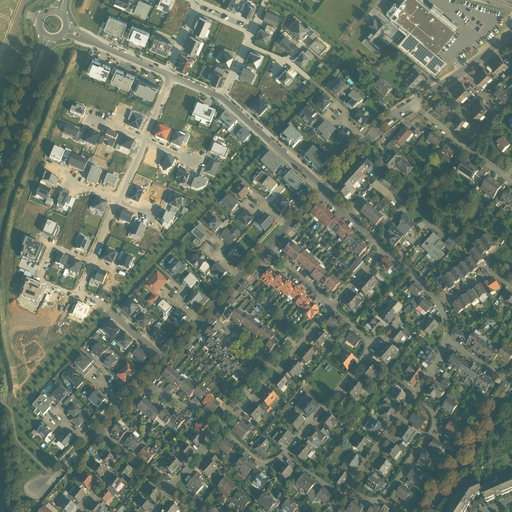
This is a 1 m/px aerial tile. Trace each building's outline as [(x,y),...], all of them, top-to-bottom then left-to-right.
[(143,1),(140,0),(138,0),(136,6),(134,10),(135,10),(135,11),(141,14),(141,15),(145,17),(150,4),(146,2),(146,3),(143,2),(143,1)] [(161,6),(160,8),(167,11),(168,8),(171,0),(159,0),(158,4),(161,5),(161,6)] [(222,0),(221,5),(230,9),(234,2),(234,0),(222,0)] [(394,4),(386,13),(390,16),(393,23),(407,34),(398,45),(436,77),(447,64),(435,54),(436,53),(456,30),(439,16),(443,13),(433,5),(430,9),(419,0),(404,0),(400,6),(398,7),(394,4)] [(126,6),(124,9),(130,11),(133,4),(133,3),(128,1),(126,6)] [(170,10),(174,11),(177,9),(179,4),(174,2),(170,10)] [(179,2),(179,4),(177,9),(174,11),(172,14),(177,16),(178,15),(182,17),(183,15),(184,15),(188,6),(179,2)] [(255,7),(246,3),(243,10),(241,14),(250,18),(252,14),(252,15),(254,11),(253,10),(255,7)] [(266,11),(262,20),(277,26),(279,21),(275,19),(277,15),(266,11)] [(459,26),(443,13),(439,16),(456,30),(459,26)] [(123,30),(126,23),(109,16),(106,23),(103,29),(111,32),(111,31),(114,32),(114,33),(121,36),(123,30)] [(197,21),(195,24),(206,28),(209,21),(199,17),(198,21),(197,21)] [(288,27),(291,30),(298,21),(295,19),(288,27)] [(372,26),(374,28),(378,23),(374,19),(369,25),(372,27),(372,26)] [(298,21),(291,30),(299,37),(304,31),(307,29),(305,28),(298,21)] [(381,21),(378,23),(374,28),(366,38),(371,42),(371,41),(375,37),(381,30),(382,31),(382,32),(383,33),(384,33),(384,34),(385,33),(386,32),(389,28),(385,24),(385,25),(381,21)] [(206,28),(195,24),(194,27),(195,27),(193,31),(199,33),(203,35),(206,28)] [(146,40),(149,33),(132,25),(129,33),(127,37),(134,41),(134,40),(137,41),(137,42),(144,45),(146,40)] [(308,25),(305,28),(307,29),(304,31),(309,35),(314,30),(308,25)] [(265,41),(269,33),(264,30),(260,29),(256,37),(265,41)] [(309,36),(313,39),(316,36),(317,37),(319,35),(314,30),(309,35),(309,36)] [(285,31),(282,33),(285,36),(289,40),(291,37),(285,31)] [(167,54),(169,50),(167,49),(170,42),(155,35),(154,36),(153,40),(149,48),(166,56),(167,54)] [(383,40),(389,44),(393,40),(387,35),(384,39),(383,40)] [(195,38),(190,36),(187,43),(198,47),(201,41),(195,38)] [(278,42),(287,51),(294,44),(289,40),(285,36),(278,42)] [(314,40),(308,46),(318,55),(326,46),(317,37),(316,36),(313,39),(314,40)] [(362,42),(374,53),(378,48),(371,41),(371,42),(366,38),(362,42)] [(187,43),(184,49),(189,51),(195,54),(198,47),(187,43)] [(307,49),(304,52),(309,57),(311,58),(314,55),(307,49)] [(295,59),(301,65),(309,57),(304,52),(302,51),(295,59)] [(221,57),(219,62),(228,66),(232,56),(231,55),(224,52),(223,52),(221,57)] [(250,52),(246,62),(249,63),(256,66),(260,56),(250,52)] [(435,54),(447,64),(447,63),(436,53),(435,54)] [(182,55),(178,63),(187,67),(191,59),(186,57),(182,55)] [(494,61),(502,69),(507,64),(499,56),(494,61)] [(90,64),(87,72),(90,73),(96,75),(102,78),(105,79),(110,67),(103,64),(102,65),(99,64),(100,63),(92,60),(90,64)] [(498,73),(502,69),(494,61),(490,65),(498,73)] [(186,72),(187,67),(178,63),(176,68),(186,72)] [(413,66),(420,72),(422,69),(415,64),(413,66)] [(216,66),(214,72),(215,72),(222,75),(224,70),(216,66)] [(291,66),(287,71),(292,75),(293,77),(297,73),(291,66)] [(411,85),(413,87),(417,83),(418,82),(419,81),(420,80),(419,79),(420,77),(421,78),(424,75),(420,72),(413,66),(411,69),(413,70),(405,79),(407,82),(408,82),(407,83),(408,84),(409,85),(410,85),(410,84),(411,85)] [(243,71),(240,77),(242,77),(241,78),(246,80),(246,79),(250,81),(254,72),(245,69),(243,68),(242,71),(243,71)] [(114,74),(110,82),(128,89),(132,82),(134,76),(127,73),(126,75),(122,74),(123,72),(116,69),(114,74)] [(290,77),(292,75),(287,71),(285,69),(278,77),(284,83),(285,82),(290,77)] [(479,73),(486,81),(490,77),(491,76),(488,73),(483,69),(479,73)] [(215,72),(214,72),(211,70),(206,80),(210,82),(215,72)] [(215,72),(210,82),(219,86),(221,82),(222,83),(223,79),(222,79),(223,76),(222,75),(215,72)] [(482,86),(486,81),(479,73),(474,78),(479,82),(482,86)] [(373,81),(375,83),(377,85),(373,89),(384,99),(391,91),(388,88),(389,86),(384,81),(383,83),(376,77),(373,81)] [(137,84),(134,92),(152,99),(155,92),(157,88),(149,84),(149,85),(146,84),(147,83),(139,80),(137,84)] [(326,87),(335,95),(336,94),(337,95),(338,93),(343,88),(344,89),(346,87),(340,82),(339,83),(336,87),(334,87),(332,85),(330,83),(326,87)] [(457,88),(465,96),(470,91),(466,88),(462,83),(457,88)] [(78,97),(82,99),(81,101),(84,102),(85,100),(87,101),(88,99),(91,92),(78,86),(76,91),(80,92),(78,97)] [(492,94),(497,99),(505,91),(500,86),(497,89),(492,94)] [(460,100),(465,96),(457,88),(453,93),(457,97),(460,100)] [(505,91),(497,99),(501,103),(509,95),(505,91)] [(321,97),(323,98),(328,103),(331,100),(324,94),(321,97)] [(362,101),(354,94),(351,94),(343,103),(352,111),(354,109),(358,105),(359,105),(361,103),(362,101)] [(330,104),(328,103),(323,98),(321,101),(320,100),(318,103),(316,106),(323,112),(330,104)] [(258,103),(252,110),(256,114),(259,118),(267,110),(265,108),(267,106),(261,100),(258,103)] [(378,103),(383,108),(386,104),(382,101),(381,100),(378,103)] [(249,107),(252,110),(258,103),(255,101),(249,107)] [(440,113),(443,116),(450,108),(440,101),(435,108),(441,112),(440,113)] [(475,106),(483,114),(487,109),(480,101),(475,106)] [(358,105),(354,109),(357,112),(363,105),(361,103),(359,105),(358,105)] [(195,118),(207,123),(208,122),(210,123),(212,118),(214,114),(215,112),(207,109),(207,110),(204,109),(204,108),(197,105),(196,106),(195,110),(192,115),(195,116),(195,118)] [(483,114),(475,106),(470,111),(478,118),(483,114)] [(72,108),(70,113),(83,118),(85,113),(84,113),(85,110),(83,109),(77,107),(76,110),(72,108)] [(127,115),(128,111),(118,107),(113,120),(123,124),(127,115)] [(308,107),(298,117),(309,127),(313,123),(310,120),(316,114),(308,107)] [(360,124),(363,127),(366,123),(369,119),(367,117),(367,116),(364,113),(364,114),(361,112),(354,119),(357,121),(356,122),(359,125),(360,124)] [(218,122),(223,127),(231,118),(226,113),(223,117),(218,122)] [(469,122),(465,120),(458,114),(455,118),(456,119),(453,123),(455,125),(459,128),(462,124),(465,127),(469,122)] [(134,115),(133,115),(132,117),(130,122),(128,126),(138,131),(143,119),(134,115)] [(237,123),(231,118),(223,127),(228,132),(235,125),(237,123)] [(313,123),(309,127),(313,131),(318,126),(319,125),(314,121),(313,123)] [(329,126),(325,123),(321,128),(317,132),(323,137),(322,138),(325,142),(335,131),(331,128),(329,126)] [(237,127),(235,125),(228,132),(231,134),(237,127)] [(79,133),(79,131),(67,126),(63,134),(75,139),(76,140),(79,133)] [(321,128),(318,126),(313,131),(312,132),(315,134),(316,133),(317,132),(321,128)] [(159,128),(155,138),(165,142),(169,132),(166,130),(167,128),(163,127),(163,129),(159,128)] [(299,142),(302,139),(289,127),(279,138),(283,141),(284,140),(286,142),(285,143),(289,146),(289,145),(293,149),(299,142)] [(396,144),(400,147),(405,141),(408,138),(412,134),(405,127),(392,141),(396,144)] [(231,134),(235,138),(236,137),(241,132),(237,128),(231,134)] [(241,132),(236,137),(242,142),(244,143),(248,138),(249,139),(251,136),(248,133),(247,134),(243,130),(241,132)] [(108,131),(105,138),(104,140),(109,142),(107,147),(112,149),(118,136),(108,131)] [(344,146),(348,142),(351,139),(349,136),(349,135),(346,133),(343,131),(336,138),(344,146)] [(89,132),(87,136),(84,143),(85,143),(94,147),(99,136),(96,135),(96,134),(92,133),(89,132)] [(431,144),(437,149),(438,148),(443,141),(444,139),(434,132),(427,141),(431,144)] [(84,145),(85,143),(84,143),(87,136),(82,134),(78,142),(84,145)] [(182,143),(184,138),(178,136),(175,134),(171,145),(180,148),(182,143)] [(190,146),(196,149),(201,139),(193,136),(193,137),(190,143),(190,146)] [(235,138),(233,140),(239,145),(242,142),(236,137),(235,138)] [(495,145),(503,153),(510,146),(503,138),(495,145)] [(127,140),(124,139),(122,143),(120,148),(129,152),(133,143),(130,141),(127,140)] [(208,142),(201,139),(196,149),(204,152),(205,149),(208,143),(208,142)] [(208,151),(210,152),(214,145),(217,146),(217,145),(211,142),(210,144),(208,151)] [(342,149),(344,151),(350,144),(348,142),(344,146),(342,149)] [(394,147),(389,143),(386,147),(391,152),(395,148),(394,147)] [(442,152),(451,158),(457,151),(448,144),(442,152)] [(228,151),(217,146),(214,145),(210,152),(210,154),(224,160),(228,151)] [(54,149),(49,159),(55,161),(59,151),(54,149)] [(71,152),(66,149),(64,153),(62,157),(68,159),(71,152)] [(309,157),(305,161),(309,165),(310,164),(312,166),(311,167),(315,171),(319,167),(321,169),(327,162),(312,149),(307,155),(306,155),(309,157)] [(62,157),(64,153),(59,151),(55,161),(60,163),(62,157)] [(155,165),(159,157),(160,155),(149,151),(146,159),(147,159),(145,163),(154,167),(155,165)] [(403,172),(406,175),(412,169),(400,159),(401,158),(395,152),(382,167),(388,172),(396,163),(404,171),(403,172)] [(267,169),(276,159),(273,156),(273,157),(269,154),(260,163),(267,169)] [(68,167),(76,170),(80,160),(73,157),(68,167)] [(175,161),(166,157),(165,160),(162,167),(165,168),(167,171),(171,169),(175,161)] [(279,162),(276,159),(267,169),(273,175),(282,165),(279,162)] [(87,163),(80,160),(76,170),(83,173),(86,167),(87,163)] [(219,164),(210,160),(206,170),(205,173),(214,177),(219,164)] [(363,160),(358,165),(366,172),(370,167),(367,164),(363,160)] [(467,175),(472,178),(474,175),(475,175),(478,171),(469,165),(470,164),(465,161),(458,171),(467,176),(467,175)] [(374,166),(369,162),(367,164),(370,167),(366,172),(368,175),(373,169),(373,167),(374,166)] [(358,165),(353,170),(361,177),(366,172),(358,165)] [(92,168),(91,170),(86,181),(96,185),(102,173),(92,168)] [(176,178),(181,181),(179,185),(184,187),(186,183),(188,179),(190,175),(189,175),(189,174),(184,172),(184,173),(179,170),(176,178)] [(353,170),(349,175),(357,182),(361,177),(353,170)] [(479,178),(482,180),(486,175),(487,173),(481,170),(480,172),(478,171),(475,175),(479,178)] [(258,183),(262,186),(268,179),(261,173),(257,178),(260,181),(258,183)] [(286,185),(292,190),(292,191),(295,193),(296,193),(299,189),(304,184),(291,173),(286,178),(283,181),(283,182),(286,185)] [(43,182),(47,184),(53,187),(57,179),(46,175),(43,182)] [(349,175),(344,180),(352,187),(357,182),(349,175)] [(475,183),(479,178),(475,175),(474,175),(472,178),(470,181),(475,183)] [(490,177),(486,175),(482,180),(478,187),(480,189),(481,189),(488,178),(489,179),(490,177)] [(107,176),(106,178),(104,184),(105,185),(108,186),(114,188),(117,180),(107,176)] [(194,180),(194,182),(191,187),(191,189),(192,189),(196,191),(205,188),(207,182),(199,178),(198,180),(196,181),(194,180)] [(265,192),(267,191),(262,186),(258,183),(260,181),(257,178),(253,181),(265,192)] [(489,196),(493,199),(499,190),(501,187),(489,179),(488,178),(481,189),(490,195),(489,196)] [(277,187),(268,179),(262,186),(267,191),(270,194),(273,191),(277,187)] [(340,185),(341,186),(347,192),(352,187),(344,180),(340,185)] [(249,188),(242,182),(239,185),(241,187),(246,191),(249,188)] [(278,188),(277,187),(273,191),(279,197),(285,190),(280,186),(278,188)] [(349,194),(347,192),(341,186),(336,192),(341,196),(344,199),(349,194)] [(40,187),(36,196),(39,197),(47,200),(48,199),(51,192),(40,187)] [(135,187),(129,200),(138,203),(143,191),(135,187)] [(246,191),(241,187),(234,194),(241,200),(248,193),(246,191)] [(151,190),(150,193),(147,198),(147,199),(158,204),(162,195),(151,190)] [(500,202),(506,206),(511,196),(509,194),(510,193),(507,191),(503,197),(500,202)] [(65,206),(68,207),(72,199),(69,198),(70,196),(63,193),(62,195),(61,194),(57,203),(58,203),(57,207),(64,210),(65,206)] [(495,202),(498,204),(500,202),(503,197),(500,195),(495,202)] [(169,206),(171,207),(177,209),(181,200),(173,196),(169,206)] [(228,197),(224,201),(223,200),(218,204),(223,209),(225,207),(232,213),(235,209),(234,209),(236,207),(237,206),(231,201),(232,200),(228,197)] [(281,214),(287,207),(289,205),(288,205),(290,203),(287,200),(285,202),(281,198),(273,207),(281,214)] [(47,200),(45,205),(46,205),(51,207),(53,201),(48,199),(47,200)] [(97,202),(93,210),(94,210),(96,211),(101,213),(103,214),(107,204),(98,200),(97,202)] [(315,217),(323,209),(318,205),(311,213),(315,217)] [(360,213),(365,218),(372,210),(367,205),(364,208),(360,213)] [(235,209),(232,213),(230,214),(234,218),(235,216),(240,211),(236,207),(234,209),(235,209)] [(245,212),(241,209),(240,211),(235,216),(239,219),(244,213),(245,212)] [(327,212),(323,209),(315,217),(319,221),(327,212)] [(377,214),(372,210),(365,218),(370,222),(377,214)] [(123,212),(119,221),(123,222),(129,225),(133,216),(123,212)] [(331,216),(327,212),(319,221),(323,225),(331,216)] [(380,212),(377,214),(382,219),(381,220),(382,221),(381,223),(383,224),(388,219),(380,212)] [(238,220),(243,225),(246,227),(252,220),(250,219),(248,217),(244,213),(239,219),(238,220)] [(174,218),(164,214),(160,222),(163,224),(162,226),(167,228),(168,226),(169,227),(171,223),(172,223),(174,218)] [(382,219),(377,214),(370,222),(375,227),(376,226),(380,222),(381,220),(382,219)] [(335,220),(331,216),(323,225),(327,228),(328,227),(335,220)] [(26,229),(27,230),(34,233),(35,233),(41,221),(31,217),(26,229)] [(272,223),(265,217),(260,222),(257,225),(258,225),(264,232),(272,223)] [(336,218),(335,220),(328,227),(332,231),(340,222),(336,218)] [(403,231),(406,234),(410,230),(412,228),(415,225),(407,218),(405,221),(404,220),(399,225),(400,226),(398,228),(399,229),(402,231),(403,231)] [(219,228),(222,225),(215,219),(209,226),(216,232),(219,228)] [(219,228),(222,231),(228,224),(225,222),(222,225),(219,228)] [(344,226),(340,222),(332,231),(336,235),(344,226)] [(48,237),(52,238),(56,230),(58,227),(50,223),(49,226),(46,225),(43,233),(48,236),(48,237)] [(133,231),(131,236),(139,239),(144,228),(136,224),(133,231)] [(199,225),(196,229),(203,235),(206,231),(199,225)] [(348,230),(344,226),(336,235),(340,238),(348,230)] [(388,242),(394,247),(399,242),(398,241),(401,238),(403,236),(397,231),(393,228),(389,232),(393,236),(394,235),(396,237),(393,240),(391,239),(388,242)] [(200,244),(205,238),(206,237),(203,235),(196,229),(190,235),(196,240),(200,244)] [(403,236),(404,238),(407,235),(406,234),(403,231),(402,231),(399,229),(397,231),(403,236)] [(31,239),(34,233),(27,230),(24,236),(30,239),(31,239)] [(65,230),(60,243),(69,247),(71,244),(74,236),(75,234),(65,230)] [(150,230),(147,237),(144,243),(146,244),(151,246),(158,238),(157,233),(150,230)] [(226,230),(221,236),(224,239),(225,239),(226,240),(225,241),(230,245),(240,235),(235,230),(231,234),(229,233),(226,230)] [(352,233),(348,230),(340,238),(344,242),(351,235),(352,233)] [(428,253),(436,261),(440,257),(441,258),(444,254),(441,251),(439,250),(440,249),(442,250),(444,248),(445,247),(444,245),(436,238),(437,238),(433,234),(423,244),(427,247),(427,248),(428,248),(428,247),(429,247),(432,250),(429,253),(428,253)] [(278,244),(285,249),(292,241),(286,235),(278,244)] [(356,240),(351,235),(344,242),(343,243),(346,246),(347,245),(349,247),(356,240)] [(487,236),(480,241),(488,253),(495,248),(487,236)] [(451,237),(448,240),(456,247),(458,244),(451,237)] [(75,249),(84,253),(88,242),(80,238),(77,245),(75,249)] [(200,244),(196,240),(192,244),(197,248),(206,239),(205,238),(200,244)] [(25,240),(22,249),(20,257),(22,257),(22,259),(26,260),(29,261),(29,262),(33,264),(34,262),(37,264),(42,252),(41,252),(43,248),(29,241),(25,240)] [(361,245),(356,240),(349,247),(348,248),(351,250),(352,249),(354,252),(361,245)] [(456,247),(448,240),(444,245),(445,247),(444,248),(450,253),(456,247)] [(473,246),(476,250),(481,257),(485,255),(488,253),(480,241),(473,246)] [(230,250),(232,253),(237,247),(238,247),(239,246),(236,243),(230,250)] [(287,256),(295,247),(291,243),(283,252),(287,256)] [(421,247),(428,253),(429,253),(432,250),(429,247),(428,247),(428,248),(427,248),(427,247),(423,244),(421,247)] [(366,249),(361,245),(354,252),(353,253),(356,255),(357,254),(359,256),(358,257),(358,258),(363,252),(366,249)] [(234,260),(236,262),(243,255),(239,251),(240,250),(238,247),(237,247),(232,253),(230,256),(232,258),(230,259),(233,262),(234,260)] [(287,256),(291,260),(299,251),(295,247),(287,256)] [(469,255),(472,259),(477,266),(484,261),(482,259),(481,257),(476,250),(469,255)] [(111,265),(112,262),(116,255),(115,255),(106,251),(102,261),(111,265)] [(303,254),(299,251),(291,260),(295,263),(296,262),(303,254)] [(296,262),(300,265),(308,256),(304,253),(303,254),(296,262)] [(55,264),(60,266),(63,268),(65,264),(67,258),(59,255),(55,264)] [(203,260),(200,257),(197,255),(190,262),(193,265),(196,268),(199,270),(205,263),(206,263),(203,260)] [(121,262),(119,267),(124,269),(124,270),(127,271),(129,268),(130,268),(132,265),(130,264),(132,260),(123,256),(121,262)] [(300,265),(304,269),(312,260),(308,256),(300,265)] [(363,262),(361,260),(359,258),(349,269),(353,273),(363,262)] [(378,266),(387,273),(393,266),(384,259),(378,266)] [(472,259),(465,263),(468,269),(471,267),(474,272),(479,269),(477,266),(472,259)] [(304,269),(308,272),(316,263),(312,260),(304,269)] [(68,271),(76,275),(81,264),(73,261),(68,271)] [(174,276),(178,273),(182,268),(182,267),(175,261),(170,266),(167,270),(174,276)] [(210,267),(205,263),(199,270),(204,274),(204,273),(210,267)] [(316,263),(308,272),(312,276),(318,268),(320,267),(316,263)] [(458,268),(458,269),(461,274),(464,272),(467,277),(472,274),(468,269),(465,263),(458,268)] [(210,271),(214,274),(216,276),(214,277),(218,281),(220,279),(220,280),(226,273),(216,264),(212,269),(210,271)] [(182,268),(178,273),(181,275),(187,269),(184,266),(182,267),(182,268)] [(210,267),(204,273),(206,275),(210,271),(212,269),(210,267)] [(250,275),(258,282),(265,274),(257,267),(250,275)] [(314,281),(322,272),(318,268),(312,276),(310,277),(314,281)] [(458,269),(451,274),(454,278),(456,276),(460,281),(461,280),(462,282),(466,280),(465,279),(461,274),(458,269)] [(94,282),(95,282),(102,285),(107,275),(99,271),(96,277),(94,282)] [(260,280),(264,284),(273,275),(268,271),(260,280)] [(318,284),(326,275),(322,272),(314,281),(318,284)] [(166,282),(157,274),(151,280),(153,281),(148,286),(147,285),(145,287),(149,291),(154,295),(155,294),(166,282)] [(451,274),(444,278),(452,290),(455,287),(454,285),(457,283),(454,278),(451,274)] [(119,280),(120,280),(117,279),(107,275),(102,285),(105,286),(111,289),(112,289),(119,280)] [(193,286),(197,282),(190,275),(187,279),(183,283),(190,289),(193,286)] [(277,278),(273,275),(264,284),(268,287),(270,285),(277,278)] [(330,279),(326,275),(318,284),(322,288),(324,286),(330,279)] [(278,276),(277,278),(270,285),(274,289),(282,280),(278,276)] [(368,276),(362,282),(371,290),(377,284),(377,283),(373,280),(368,276)] [(324,286),(328,290),(336,281),(332,277),(330,279),(324,286)] [(382,284),(380,282),(375,278),(373,280),(377,283),(377,284),(379,287),(382,284)] [(431,280),(438,289),(440,288),(437,283),(435,280),(434,278),(431,280)] [(448,292),(452,290),(444,278),(437,283),(440,288),(443,292),(447,290),(448,292)] [(201,281),(199,279),(197,282),(193,286),(195,288),(201,281)] [(493,279),(489,282),(495,292),(499,289),(493,279)] [(286,283),(282,280),(274,289),(278,292),(280,290),(286,283)] [(241,285),(249,292),(253,288),(245,281),(241,285)] [(288,281),(286,283),(280,290),(284,294),(292,285),(288,281)] [(336,281),(328,290),(332,293),(336,288),(340,284),(339,284),(336,281)] [(34,286),(34,285),(27,282),(22,292),(23,293),(20,299),(36,307),(39,300),(40,300),(45,290),(37,286),(36,287),(34,286)] [(371,290),(362,282),(356,289),(361,293),(365,297),(366,296),(371,290)] [(481,287),(484,291),(486,295),(488,297),(495,292),(489,282),(481,287)] [(402,290),(405,293),(412,285),(409,283),(402,290)] [(296,288),(292,285),(284,294),(288,297),(289,296),(296,288)] [(409,291),(416,298),(421,292),(414,285),(409,291)] [(297,286),(296,288),(289,296),(293,299),(301,290),(297,286)] [(473,291),(477,296),(479,300),(486,295),(484,291),(482,293),(478,288),(478,287),(477,287),(477,288),(473,291)] [(305,293),(301,290),(293,299),(297,303),(304,295),(305,293)] [(510,294),(507,293),(505,291),(501,297),(503,298),(506,300),(510,294)] [(192,306),(194,308),(199,302),(201,299),(196,294),(194,293),(187,302),(188,303),(192,307),(192,306)] [(362,302),(364,300),(359,295),(356,293),(355,295),(362,302)] [(359,295),(364,300),(366,302),(368,299),(366,296),(365,297),(361,293),(359,295)] [(469,293),(465,296),(471,303),(471,305),(479,300),(477,296),(474,298),(471,293),(470,293),(469,293)] [(65,301),(50,294),(43,310),(58,317),(65,301)] [(160,299),(155,294),(154,295),(148,302),(151,305),(152,304),(154,306),(157,303),(160,300),(160,299)] [(308,299),(304,295),(297,303),(295,304),(299,308),(308,299)] [(344,305),(351,311),(355,307),(357,309),(362,302),(355,295),(352,298),(350,297),(344,305)] [(489,298),(488,297),(486,295),(479,300),(481,303),(489,298)] [(464,310),(468,307),(467,306),(471,303),(465,296),(461,299),(461,300),(464,305),(462,307),(464,310)] [(312,302),(308,299),(299,308),(303,312),(310,304),(312,302)] [(130,300),(121,309),(129,317),(134,311),(138,307),(130,300)] [(171,309),(163,301),(162,302),(159,305),(157,307),(166,315),(168,313),(171,309)] [(412,307),(416,310),(418,308),(418,307),(421,304),(417,301),(412,307)] [(418,307),(418,308),(423,312),(423,311),(426,313),(425,314),(426,314),(428,312),(432,307),(424,301),(421,304),(418,307)] [(458,314),(464,310),(462,307),(458,302),(452,306),(455,310),(458,314)] [(77,303),(77,305),(72,316),(82,321),(86,317),(89,309),(77,303)] [(394,303),(389,309),(396,315),(398,312),(398,313),(402,309),(394,303)] [(311,305),(310,304),(303,312),(302,313),(303,314),(303,315),(309,320),(310,321),(318,312),(317,311),(318,310),(311,305)] [(138,307),(134,311),(139,315),(140,314),(143,310),(139,306),(138,307)] [(396,315),(389,309),(388,308),(381,316),(384,320),(385,319),(389,323),(396,315)] [(228,321),(230,319),(234,313),(229,309),(228,310),(223,316),(228,321)] [(178,311),(172,318),(175,321),(179,324),(184,319),(185,318),(178,311)] [(236,311),(234,313),(230,319),(234,323),(241,315),(236,311)] [(170,315),(168,313),(166,315),(162,319),(164,321),(170,315)] [(137,322),(143,316),(140,314),(139,315),(135,320),(137,322)] [(246,320),(241,315),(234,323),(239,327),(241,325),(246,320)] [(136,323),(144,330),(151,323),(143,316),(137,322),(136,323)] [(208,322),(212,326),(216,321),(212,317),(208,322)] [(248,318),(246,320),(241,325),(246,330),(252,322),(248,318)] [(186,321),(184,319),(179,324),(178,326),(180,328),(186,321)] [(334,332),(335,332),(340,326),(332,319),(327,325),(327,326),(332,330),(334,332)] [(368,331),(374,336),(382,326),(375,319),(371,323),(373,325),(371,327),(370,328),(367,325),(364,328),(368,331)] [(422,330),(429,336),(437,326),(430,320),(425,325),(421,329),(422,330)] [(257,326),(252,322),(246,330),(251,334),(257,326)] [(119,332),(109,323),(102,331),(111,340),(112,340),(116,336),(119,332)] [(157,330),(158,331),(160,328),(156,325),(150,332),(153,335),(157,330)] [(262,331),(257,326),(251,334),(255,338),(257,337),(262,331)] [(324,330),(328,334),(332,330),(327,326),(323,330),(324,330)] [(206,340),(209,342),(213,337),(217,332),(215,331),(213,331),(213,329),(212,327),(212,328),(211,327),(207,332),(203,336),(206,340)] [(202,328),(198,332),(194,337),(199,341),(199,340),(203,336),(207,332),(202,328)] [(264,328),(262,331),(257,337),(262,341),(269,334),(266,331),(267,330),(264,328)] [(158,331),(157,330),(153,335),(151,337),(160,345),(166,338),(158,331)] [(401,333),(409,340),(411,337),(403,331),(401,333)] [(313,340),(320,347),(320,346),(322,343),(323,343),(328,338),(327,337),(322,332),(321,332),(313,340)] [(390,339),(396,345),(403,337),(397,332),(390,339)] [(346,340),(355,348),(361,340),(352,333),(348,337),(346,340)] [(271,336),(269,334),(262,341),(267,346),(272,341),(274,338),(275,337),(272,335),(271,336)] [(469,346),(472,348),(478,339),(479,338),(474,334),(473,334),(471,338),(467,343),(470,345),(469,346)] [(118,338),(115,341),(118,344),(123,338),(120,335),(118,338)] [(339,342),(342,345),(346,340),(348,337),(345,335),(339,342)] [(110,342),(112,344),(115,341),(118,338),(116,336),(112,340),(111,340),(110,342)] [(132,343),(124,337),(123,338),(118,344),(117,344),(125,351),(132,343)] [(215,338),(213,337),(209,342),(205,346),(209,350),(216,342),(216,340),(215,338)] [(483,343),(478,339),(472,348),(474,350),(473,351),(476,353),(483,343)] [(276,345),(272,341),(267,346),(265,348),(270,353),(270,352),(275,346),(276,345)] [(216,342),(209,350),(213,354),(220,346),(222,345),(220,343),(219,342),(218,342),(216,342)] [(185,348),(189,352),(193,347),(189,343),(185,348)] [(489,346),(483,343),(476,353),(479,355),(480,354),(483,355),(487,348),(489,346)] [(386,344),(380,350),(391,360),(391,359),(390,359),(393,356),(394,356),(396,353),(392,349),(386,344)] [(106,351),(99,345),(92,352),(99,359),(102,356),(106,351)] [(222,348),(220,346),(213,354),(212,356),(216,359),(224,351),(223,349),(224,349),(222,347),(222,348)] [(302,361),(305,363),(309,359),(310,360),(315,355),(314,355),(311,352),(312,351),(311,350),(308,347),(303,353),(302,352),(299,356),(301,357),(300,359),(302,361)] [(491,351),(487,348),(483,355),(488,359),(489,357),(494,361),(498,355),(499,353),(492,349),(491,351)] [(503,348),(499,353),(498,355),(505,359),(503,361),(508,364),(511,357),(511,356),(507,354),(509,351),(503,348)] [(108,349),(106,351),(102,356),(105,358),(111,352),(108,349)] [(133,355),(136,351),(134,349),(128,356),(130,358),(133,355)] [(147,357),(138,349),(136,351),(133,355),(141,363),(147,357)] [(391,360),(380,350),(375,357),(379,360),(385,366),(388,363),(387,362),(390,359),(391,360)] [(224,351),(216,359),(221,363),(228,355),(229,354),(227,352),(228,352),(226,351),(224,351)] [(423,363),(427,366),(434,356),(431,354),(427,351),(420,361),(423,363)] [(113,354),(111,352),(105,358),(107,360),(111,357),(113,354)] [(344,366),(348,370),(355,361),(351,358),(346,354),(346,355),(347,356),(345,358),(344,357),(339,363),(343,367),(344,366)] [(448,365),(458,372),(464,363),(465,361),(461,358),(461,359),(459,358),(460,357),(455,354),(448,365)] [(229,357),(228,355),(221,363),(219,365),(224,369),(231,360),(231,358),(230,357),(229,357)] [(84,359),(90,365),(93,362),(86,356),(84,359)] [(79,359),(76,362),(74,365),(83,373),(90,365),(84,359),(81,357),(79,359)] [(117,362),(111,357),(107,360),(104,364),(110,370),(112,367),(113,368),(115,365),(117,362)] [(231,360),(224,369),(228,372),(229,371),(236,363),(235,362),(235,361),(233,360),(231,360)] [(238,362),(236,363),(229,371),(234,375),(241,366),(241,365),(241,364),(240,363),(239,363),(238,362)] [(292,378),(298,372),(299,373),(301,370),(302,370),(298,367),(294,362),(285,372),(287,374),(292,378)] [(469,366),(464,363),(458,372),(473,382),(472,383),(475,385),(481,377),(482,374),(477,371),(478,370),(470,365),(469,366)] [(301,370),(304,372),(307,369),(304,366),(301,364),(298,367),(302,370),(301,370)] [(361,373),(369,379),(375,371),(367,365),(361,373)] [(121,381),(124,384),(126,382),(134,373),(127,366),(117,377),(121,381)] [(241,367),(241,366),(234,375),(238,379),(239,377),(246,369),(245,368),(245,367),(243,366),(241,367)] [(406,372),(408,373),(410,375),(408,378),(406,381),(410,385),(413,386),(422,374),(419,372),(419,371),(418,372),(415,369),(414,370),(410,367),(408,371),(407,370),(407,371),(406,372)] [(248,368),(246,369),(239,377),(244,382),(246,379),(247,380),(251,375),(253,372),(248,368)] [(162,377),(167,381),(174,374),(169,369),(162,376),(162,377)] [(76,375),(71,370),(67,374),(64,377),(68,381),(74,387),(75,387),(80,381),(81,380),(76,376),(76,375)] [(154,379),(158,382),(162,377),(162,376),(159,373),(154,379)] [(170,384),(172,386),(179,378),(174,374),(167,381),(170,384)] [(290,380),(285,376),(282,379),(286,382),(286,383),(289,385),(292,382),(290,380)] [(495,383),(499,386),(502,381),(504,382),(505,380),(500,376),(498,378),(495,383)] [(273,385),(280,391),(284,386),(284,385),(286,383),(286,382),(282,379),(280,377),(273,385)] [(485,379),(481,377),(475,385),(479,388),(485,379)] [(177,391),(179,389),(184,383),(179,378),(172,386),(175,388),(177,391)] [(479,388),(483,390),(486,392),(492,384),(485,379),(479,388)] [(441,385),(447,389),(450,384),(444,380),(441,385)] [(83,383),(80,381),(75,387),(74,387),(76,390),(83,383)] [(182,392),(184,394),(191,386),(186,381),(184,383),(179,389),(182,392)] [(352,384),(349,387),(358,394),(362,389),(359,386),(353,381),(351,384),(352,384)] [(128,384),(126,382),(124,384),(122,387),(120,389),(122,391),(128,384)] [(50,396),(51,398),(53,395),(58,400),(61,402),(65,397),(68,394),(59,386),(57,388),(50,396)] [(189,398),(193,394),(196,391),(191,386),(184,394),(187,396),(189,398)] [(434,396),(439,400),(444,393),(434,386),(427,395),(432,399),(434,396)] [(196,397),(198,399),(205,391),(200,387),(199,388),(196,391),(193,394),(196,397)] [(358,394),(349,387),(347,390),(345,392),(350,397),(354,400),(354,399),(358,394)] [(84,397),(88,401),(95,392),(92,389),(84,397)] [(391,398),(400,405),(406,396),(401,393),(397,390),(397,391),(391,398)] [(201,401),(203,404),(209,397),(210,396),(205,391),(198,399),(201,401)] [(263,403),(267,406),(268,406),(273,400),(272,399),(274,396),(269,391),(266,395),(265,394),(261,399),(264,402),(263,403)] [(105,401),(97,394),(95,392),(88,401),(97,409),(101,405),(105,401)] [(97,394),(105,401),(107,399),(99,392),(99,393),(97,394)] [(307,399),(312,402),(313,400),(307,394),(304,397),(307,399)] [(54,405),(56,402),(51,398),(50,396),(47,398),(52,403),(54,405)] [(268,406),(268,407),(276,398),(274,396),(272,399),(273,400),(268,406)] [(41,415),(43,416),(50,409),(48,408),(44,404),(46,401),(45,400),(42,398),(41,397),(32,406),(36,410),(40,413),(41,415)] [(202,405),(207,410),(214,402),(209,397),(203,404),(202,405)] [(348,407),(352,402),(348,399),(345,397),(343,399),(347,402),(345,404),(346,404),(346,405),(348,407)] [(49,407),(52,403),(47,398),(45,400),(46,401),(44,404),(48,408),(49,407)] [(63,405),(66,407),(72,400),(70,398),(69,398),(63,405)] [(307,399),(303,404),(313,412),(317,407),(312,402),(307,399)] [(346,404),(345,404),(342,401),(339,399),(332,407),(339,413),(346,405),(346,404)] [(442,408),(451,415),(457,407),(453,405),(454,404),(448,400),(445,405),(442,408)] [(137,408),(141,412),(148,404),(144,401),(143,401),(139,406),(137,408)] [(218,408),(220,407),(214,402),(207,410),(213,414),(215,412),(218,408)] [(228,406),(232,410),(236,406),(231,402),(228,406)] [(380,417),(387,422),(396,410),(389,405),(385,402),(385,403),(382,406),(386,409),(381,416),(380,417)] [(263,403),(260,407),(265,410),(267,412),(270,408),(268,407),(268,406),(267,406),(263,403)] [(152,408),(148,404),(141,412),(145,416),(152,408)] [(308,417),(313,412),(303,404),(299,409),(303,413),(308,417)] [(97,409),(95,411),(100,415),(106,409),(102,405),(101,405),(97,409)] [(346,405),(339,413),(341,415),(348,407),(346,405)] [(247,414),(254,420),(258,416),(259,417),(262,413),(257,408),(255,406),(252,409),(253,409),(251,411),(250,411),(247,414)] [(81,413),(74,407),(68,413),(74,419),(78,415),(79,415),(81,413)] [(294,409),(296,411),(301,415),(303,413),(299,409),(296,407),(294,409)] [(156,412),(152,408),(145,416),(149,419),(156,412)] [(164,411),(162,413),(160,415),(157,418),(162,422),(168,414),(164,411)] [(157,418),(160,415),(158,414),(156,412),(149,419),(153,423),(155,421),(157,418)] [(323,418),(324,418),(327,415),(334,420),(331,424),(332,425),(329,429),(321,422),(321,423),(329,430),(332,426),(334,427),(335,426),(336,424),(337,423),(336,422),(336,421),(327,413),(323,418)] [(419,429),(420,429),(423,425),(422,424),(424,420),(415,413),(409,421),(415,425),(419,429)] [(173,418),(168,414),(162,422),(166,426),(166,425),(169,422),(173,418)] [(174,416),(173,418),(169,422),(173,426),(180,418),(176,414),(174,416)] [(292,427),(297,431),(304,422),(300,419),(301,419),(299,417),(295,414),(295,415),(289,422),(293,425),(292,427)] [(85,421),(79,415),(78,415),(74,419),(72,421),(79,427),(85,421)] [(320,422),(321,422),(329,429),(332,425),(331,424),(334,420),(327,415),(324,418),(323,418),(320,422)] [(184,422),(180,418),(173,426),(177,429),(182,424),(184,422)] [(85,426),(88,428),(94,422),(91,420),(85,426)] [(372,432),(375,434),(378,430),(379,431),(381,429),(378,426),(379,425),(376,423),(372,420),(372,421),(368,426),(369,427),(367,430),(371,433),(372,432)] [(232,431),(241,439),(241,438),(240,437),(243,433),(245,435),(248,430),(249,430),(246,428),(240,422),(232,431)] [(450,437),(454,440),(459,433),(461,435),(464,430),(452,422),(444,432),(450,437)] [(111,432),(115,436),(122,428),(118,424),(111,432)] [(202,434),(206,436),(211,430),(203,424),(201,426),(198,430),(202,434)] [(248,430),(251,432),(255,428),(250,424),(246,428),(249,430),(248,430)] [(51,434),(43,426),(40,429),(36,433),(45,441),(47,439),(51,434)] [(403,442),(406,444),(409,440),(408,439),(412,433),(410,431),(404,427),(396,438),(403,442)] [(127,432),(122,428),(115,436),(120,440),(124,435),(127,432)] [(274,441),(282,447),(283,445),(290,436),(289,435),(283,430),(281,429),(277,433),(280,435),(276,439),(274,441)] [(308,441),(312,444),(313,444),(315,441),(317,439),(321,442),(325,437),(320,433),(314,429),(306,439),(308,441)] [(56,438),(51,434),(47,439),(50,442),(49,444),(50,445),(51,444),(53,442),(56,438)] [(67,434),(62,438),(58,443),(65,449),(73,440),(67,434)] [(189,440),(196,447),(202,441),(198,437),(194,434),(189,440)] [(62,438),(59,435),(56,438),(53,442),(56,445),(58,443),(62,438)] [(125,443),(130,447),(137,439),(132,436),(132,435),(130,438),(125,443)] [(256,443),(258,445),(263,439),(265,437),(262,435),(256,443)] [(352,447),(361,453),(368,443),(360,437),(352,447)] [(141,443),(137,439),(130,447),(134,451),(138,446),(141,443)] [(254,450),(264,459),(269,453),(265,449),(264,448),(268,443),(263,439),(258,445),(254,450)] [(429,448),(437,453),(439,451),(440,451),(443,446),(434,440),(429,448)] [(449,449),(453,444),(447,440),(443,445),(449,449)] [(226,455),(232,450),(233,448),(224,441),(218,448),(223,453),(224,452),(227,454),(226,455)] [(308,441),(306,443),(315,450),(317,447),(313,444),(312,444),(308,441)] [(315,450),(306,443),(304,445),(310,451),(312,452),(312,453),(314,451),(315,450)] [(293,454),(303,463),(308,457),(306,456),(310,451),(304,445),(302,444),(293,454)] [(402,453),(403,453),(406,448),(401,445),(400,444),(397,449),(400,451),(399,451),(402,453)] [(180,451),(187,457),(192,451),(188,448),(185,445),(180,451)] [(385,454),(393,459),(399,451),(400,451),(397,449),(391,445),(385,454)] [(138,456),(142,460),(150,451),(146,447),(143,450),(138,456)] [(225,456),(229,459),(235,452),(232,450),(226,455),(225,456)] [(155,455),(150,451),(142,460),(147,464),(152,458),(155,455)] [(396,462),(402,453),(399,451),(393,459),(396,462)] [(106,464),(108,466),(114,459),(109,455),(105,453),(102,457),(103,458),(101,460),(106,464)] [(424,466),(427,468),(432,461),(433,459),(430,457),(425,453),(419,461),(424,465),(424,466)] [(349,467),(353,470),(360,460),(356,458),(352,454),(349,459),(350,459),(346,464),(344,463),(344,464),(346,465),(349,467)] [(433,461),(436,463),(439,459),(432,454),(430,457),(433,459),(432,461),(433,461)] [(209,460),(213,464),(217,459),(213,455),(208,460),(209,461),(209,460)] [(389,464),(391,465),(392,463),(383,457),(381,459),(382,459),(389,464)] [(172,458),(168,463),(176,470),(180,465),(172,458)] [(234,469),(245,478),(250,472),(254,468),(254,467),(244,458),(238,464),(234,469)] [(374,469),(383,476),(388,469),(387,468),(389,464),(382,459),(377,466),(377,465),(374,469)] [(199,470),(206,477),(210,473),(211,474),(217,467),(213,464),(209,460),(209,461),(204,466),(204,465),(199,470)] [(288,468),(291,470),(295,465),(288,460),(286,463),(290,466),(288,468)] [(176,470),(168,463),(163,468),(166,471),(171,475),(176,470)] [(344,464),(341,468),(346,472),(349,467),(346,465),(344,464)] [(92,471),(100,477),(105,470),(98,465),(97,465),(92,471)] [(123,477),(125,479),(126,479),(131,471),(123,465),(117,473),(123,477)] [(281,478),(282,479),(284,478),(285,476),(286,477),(288,477),(293,472),(291,470),(288,468),(288,469),(284,466),(283,467),(282,467),(280,470),(281,470),(278,474),(281,476),(281,478)] [(411,479),(416,483),(422,476),(422,475),(420,474),(413,469),(407,478),(410,480),(411,479)] [(260,474),(255,470),(252,474),(251,475),(255,479),(260,474)] [(336,485),(340,488),(344,481),(345,481),(348,477),(344,474),(340,471),(337,475),(337,477),(334,481),(334,483),(337,485),(336,485)] [(82,486),(89,491),(95,483),(89,478),(84,474),(83,475),(80,479),(81,480),(79,483),(82,486)] [(256,485),(261,490),(264,486),(268,481),(260,474),(255,479),(253,481),(257,484),(256,485)] [(302,488),(310,480),(308,478),(308,479),(304,475),(300,480),(297,483),(297,484),(302,488)] [(511,476),(508,478),(508,480),(500,484),(499,482),(480,490),(482,494),(485,501),(496,497),(496,498),(501,496),(500,495),(511,489),(511,476)] [(370,488),(373,491),(374,490),(376,486),(379,483),(376,481),(372,477),(371,477),(365,484),(370,488)] [(109,487),(115,491),(121,483),(117,481),(113,478),(108,485),(109,487)] [(186,486),(196,495),(202,487),(202,486),(197,482),(193,478),(186,486)] [(223,496),(226,499),(228,497),(236,488),(225,479),(216,489),(223,496)] [(311,481),(310,480),(302,488),(307,493),(311,489),(315,485),(311,481)] [(476,481),(465,486),(449,510),(451,511),(450,511),(462,511),(466,507),(467,508),(470,504),(469,503),(473,496),(474,496),(475,497),(482,494),(480,490),(476,481)] [(121,483),(115,491),(116,491),(118,493),(123,486),(122,484),(121,483)] [(402,498),(405,500),(407,496),(410,493),(410,492),(408,491),(401,486),(395,494),(401,498),(402,498)] [(146,495),(155,502),(160,495),(154,490),(151,488),(146,495)] [(229,501),(231,503),(240,492),(238,490),(236,488),(228,497),(230,499),(229,501)] [(75,500),(79,503),(80,502),(80,501),(81,499),(82,500),(85,496),(80,491),(76,489),(77,489),(74,493),(73,493),(71,495),(71,496),(74,499),(75,500)] [(112,497),(115,495),(114,494),(107,489),(105,491),(111,496),(111,497),(112,497)] [(317,497),(324,504),(331,496),(324,489),(319,494),(317,497)] [(315,490),(313,491),(310,496),(314,500),(317,497),(319,494),(315,490)] [(99,498),(105,503),(107,500),(108,501),(111,497),(111,496),(105,491),(99,498)] [(240,508),(243,510),(251,501),(240,492),(231,503),(239,510),(240,508)] [(68,494),(66,497),(70,500),(73,503),(75,500),(74,499),(71,496),(71,495),(69,493),(68,494)] [(264,509),(266,511),(267,511),(268,511),(273,507),(275,504),(274,504),(268,498),(269,497),(265,494),(258,502),(264,509)] [(68,503),(70,500),(66,497),(63,495),(60,498),(64,502),(65,500),(68,503)] [(270,495),(269,497),(268,498),(274,504),(277,501),(270,495)] [(275,504),(273,507),(275,509),(280,503),(282,500),(280,498),(277,501),(274,504),(275,504)] [(284,498),(282,500),(280,503),(284,507),(288,501),(284,498)] [(63,511),(64,511),(72,511),(75,508),(68,503),(65,500),(64,502),(60,507),(63,510),(63,511)] [(144,511),(145,511),(147,511),(151,506),(142,500),(139,503),(141,504),(139,507),(140,508),(144,511)] [(284,509),(287,511),(293,511),(297,509),(288,501),(284,507),(285,508),(284,509)] [(360,511),(362,511),(364,508),(354,501),(346,511),(360,511)] [(163,511),(164,511),(176,511),(177,511),(178,509),(170,502),(163,511)] [(90,511),(101,511),(103,510),(99,506),(94,503),(88,511),(90,511)]
